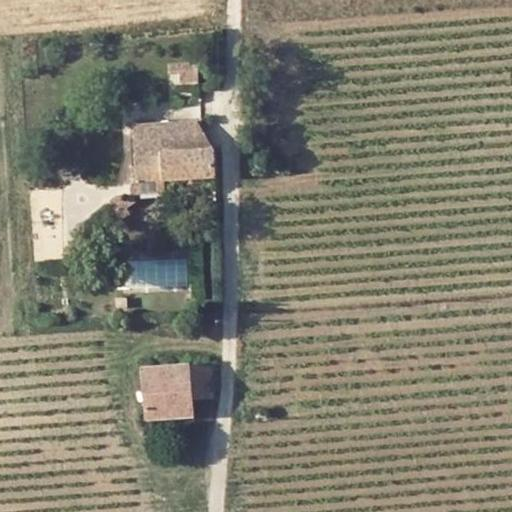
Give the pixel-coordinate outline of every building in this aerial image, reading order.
[(181,82),(197,81),(196,63),(180,63),(181,82)] [(213,174),(213,149),(198,150),(195,121),(133,125),(137,178),(165,177),(213,174)] [(198,150),(213,149),(195,121),(198,150)] [(165,177),(137,178),(137,192),(166,190),(165,177)] [(191,397),(213,396),(210,363),(143,367),(146,415),(193,412),(191,397)]
